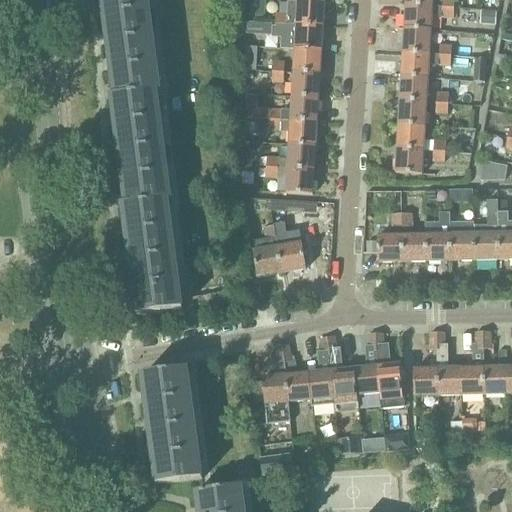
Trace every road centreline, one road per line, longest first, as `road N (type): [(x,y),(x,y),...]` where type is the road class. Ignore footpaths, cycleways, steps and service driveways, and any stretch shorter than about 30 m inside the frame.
road 1 (residential): [(347,320),(365,0)]
road 2 (residential): [(347,320),(79,361)]
road 3 (tertiary): [(65,269),(41,0)]
road 4 (residential): [(511,315),(347,320)]
road 5 (tertiary): [(114,511),(79,361)]
